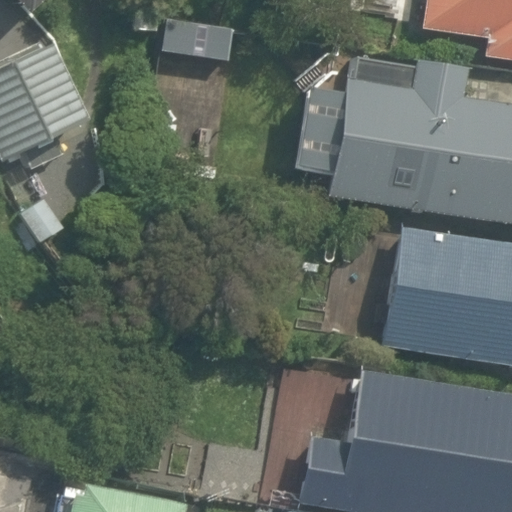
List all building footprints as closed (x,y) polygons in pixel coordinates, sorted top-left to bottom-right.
[(0,0),(0,6),(8,14),(22,0),(0,0)] [(511,0),(413,0),(411,30),(483,36),(481,55),(511,58),(511,0)] [(199,179),(219,42),(157,32),(137,170),(199,179)] [(0,151),(70,123),(37,43),(0,58),(0,151)] [(401,83),(338,75),(323,193),(511,217),(511,97),(468,92),(471,63),(404,55),(401,83)] [(511,229),(389,218),(376,351),(511,363),(511,229)] [(339,433),(298,428),(290,494),(433,511),(507,511),(511,475),(511,385),(347,365),(339,433)] [(162,511),(165,496),(58,480),(52,511),(162,511)]
